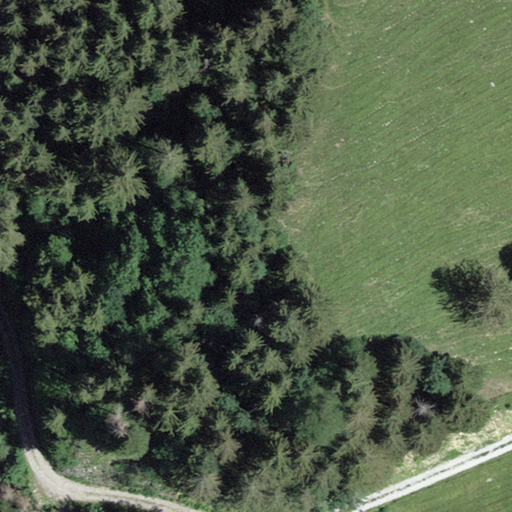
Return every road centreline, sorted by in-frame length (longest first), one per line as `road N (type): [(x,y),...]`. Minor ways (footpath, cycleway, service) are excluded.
road 1 (track): [(0,330),(19,425),(48,475),(188,511)]
road 2 (track): [(342,511),(511,444)]
